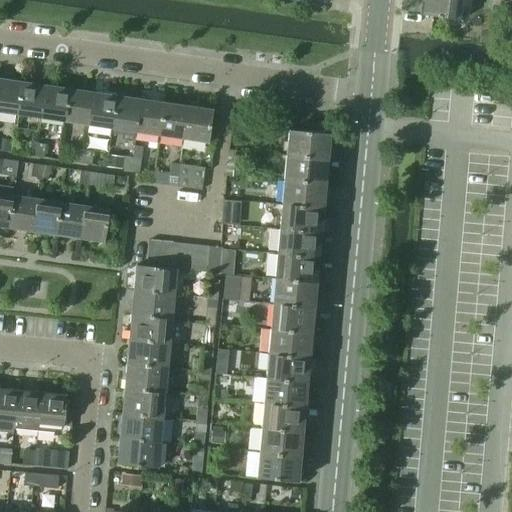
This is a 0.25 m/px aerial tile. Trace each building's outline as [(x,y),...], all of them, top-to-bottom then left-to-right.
[(463,0),(425,0),(424,15),(461,20),(463,0)] [(482,29),(480,43),(499,45),(501,32),(482,29)] [(0,112),(18,116),(23,83),(0,79),(0,112)] [(18,116),(41,119),(46,86),(23,83),(18,116)] [(41,119),(65,123),(70,90),(46,86),(41,119)] [(65,123),(89,126),(94,93),(70,90),(65,123)] [(89,126),(113,130),(118,97),(94,93),(89,126)] [(113,130),(136,133),(141,100),(118,97),(113,130)] [(136,133),(160,137),(165,104),(141,100),(136,133)] [(160,137),(184,140),(189,107),(165,104),(160,137)] [(214,111),(189,107),(184,140),(209,144),(214,111)] [(290,131),(287,156),(325,160),(329,160),(329,152),(326,151),(327,134),(290,131)] [(36,157),(38,143),(27,142),(25,155),(36,157)] [(47,144),(38,143),(36,157),(45,158),(47,144)] [(84,164),(86,147),(85,147),(84,151),(74,149),(72,162),(84,164)] [(93,148),(86,147),(84,164),(92,165),(93,148)] [(228,151),(225,176),(238,177),(241,153),(228,151)] [(107,155),(105,167),(121,169),(123,157),(107,155)] [(287,156),(285,181),(322,185),(326,185),(327,177),(323,176),(325,160),(287,156)] [(131,170),(133,158),(123,157),(121,169),(131,170)] [(133,158),(131,170),(138,171),(140,159),(133,158)] [(167,185),(177,187),(178,178),(180,165),(170,163),(167,185)] [(41,179),(43,165),(31,164),(29,177),(41,179)] [(51,166),(43,165),(41,179),(49,180),(51,166)] [(204,168),(180,165),(178,178),(177,187),(201,190),(204,168)] [(77,184),(89,185),(91,172),(79,170),(77,184)] [(91,172),(89,185),(112,189),(114,176),(91,172)] [(285,181),(282,206),(320,209),(324,210),(325,201),(321,201),(322,185),(285,181)] [(0,227),(8,229),(13,196),(2,194),(2,190),(1,188),(0,188),(0,227)] [(8,229),(33,232),(38,199),(13,196),(8,229)] [(33,232),(56,236),(61,203),(38,199),(33,232)] [(56,236),(80,240),(85,206),(61,203),(56,236)] [(110,210),(85,206),(80,240),(105,243),(110,210)] [(282,206),(280,231),(317,234),(321,235),(322,226),(318,226),(320,209),(282,206)] [(280,231),(278,255),(315,259),(319,259),(320,251),(316,250),(317,234),(280,231)] [(147,267),(159,268),(162,242),(149,241),(147,267)] [(174,244),(162,242),(159,268),(171,270),(174,244)] [(186,245),(174,244),(171,270),(177,270),(183,271),(186,245)] [(183,271),(195,272),(198,246),(186,245),(183,271)] [(195,272),(207,273),(210,247),(198,246),(195,272)] [(219,248),(210,247),(207,273),(220,274),(222,248),(219,248)] [(278,255),(275,280),(313,284),(317,284),(317,275),(313,275),(315,259),(278,255)] [(137,266),(135,291),(174,295),(177,270),(171,270),(159,268),(147,267),(137,266)] [(223,278),(221,300),(237,301),(240,275),(223,274),(223,278)] [(275,280),(273,304),(310,308),(314,309),(315,300),(311,300),(313,284),(275,280)] [(208,282),(207,298),(217,299),(219,284),(208,282)] [(135,291),(132,316),(172,320),(174,295),(135,291)] [(207,298),(204,323),(215,324),(217,299),(207,298)] [(273,304),(270,330),(308,334),(312,334),(313,326),(309,325),(310,308),(273,304)] [(132,316),(130,341),(169,345),(172,320),(132,316)] [(204,323),(202,348),(212,349),(215,324),(204,323)] [(270,330),(268,355),(305,359),(309,359),(310,350),(306,350),(308,334),(270,330)] [(130,341),(127,365),(167,369),(169,345),(130,341)] [(202,348),(200,372),(210,373),(212,349),(202,348)] [(268,355),(266,379),(303,383),(307,383),(308,375),(304,374),(305,359),(268,355)] [(127,365),(125,390),(164,394),(167,369),(127,365)] [(215,365),(214,374),(225,375),(226,365),(215,365)] [(200,372),(197,397),(207,398),(210,373),(200,372)] [(266,379),(263,405),(301,409),(304,409),(305,400),(301,400),(303,383),(266,379)] [(0,421),(14,423),(13,429),(14,429),(17,391),(0,388),(0,421)] [(125,390),(122,415),(162,419),(164,394),(125,390)] [(41,393),(17,391),(14,429),(38,432),(41,393)] [(48,433),(55,427),(63,428),(66,395),(41,393),(38,432),(48,433)] [(263,405),(261,429),(298,433),(302,433),(303,424),(299,424),(301,409),(263,405)] [(197,407),(195,421),(205,422),(207,408),(197,407)] [(122,415),(120,439),(159,443),(162,419),(122,415)] [(194,425),(192,447),(202,448),(205,426),(194,425)] [(261,429),(258,453),(296,457),(300,458),(301,449),(297,449),(298,433),(261,429)] [(211,431),(210,443),(223,444),(224,432),(211,431)] [(159,443),(120,439),(117,465),(157,469),(159,443)] [(58,468),(59,457),(60,451),(35,449),(34,465),(58,468)] [(33,466),(35,451),(23,450),(21,465),(33,466)] [(258,453),(256,479),(297,483),(298,475),(294,474),(296,457),(258,453)] [(192,456),(191,471),(200,472),(202,457),(192,456)] [(107,472),(107,478),(121,479),(121,486),(141,488),(142,476),(124,474),(125,473),(107,472)] [(23,485),(32,486),(34,474),(24,473),(23,485)] [(34,474),(32,486),(56,488),(58,476),(34,474)] [(168,478),(166,491),(179,493),(180,480),(168,478)] [(241,484),(240,497),(250,498),(251,485),(241,484)]
